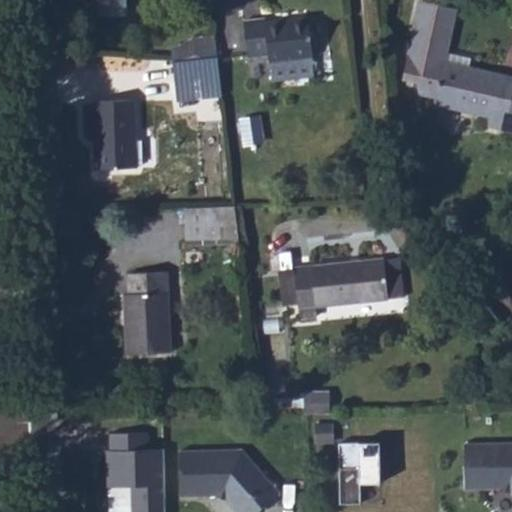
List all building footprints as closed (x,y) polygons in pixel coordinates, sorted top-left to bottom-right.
[(108,0),(113,23),(141,18),(136,0),(108,0)] [(433,102),(431,111),(483,122),(482,131),(498,134),(511,136),(511,89),(508,89),(509,81),(441,66),(453,13),(417,5),(399,83),(412,85),(415,98),(433,102)] [(308,20),(243,28),(247,62),(273,59),(275,83),(313,78),(311,61),(313,61),(308,20)] [(178,101),(225,97),(218,34),(191,37),(193,58),(174,60),(178,101)] [(135,105),(96,107),(99,174),(138,172),(135,105)] [(246,243),(242,208),(188,210),(190,245),(246,243)] [(404,263),(388,264),(392,302),(408,300),(404,263)] [(392,302),(388,264),(300,273),(305,325),(322,323),(321,309),(392,302)] [(133,356),(180,353),(175,273),(135,276),(137,296),(129,296),(133,356)] [(326,391),(301,392),(302,412),(327,411),(326,391)] [(147,434),(112,435),(112,449),(108,451),(109,484),(137,484),(137,511),(163,511),(162,453),(147,454),(147,434)] [(373,440),(332,441),(334,501),(355,500),(354,480),(374,479),(373,440)] [(511,444),(465,446),(465,489),(501,490),(511,497),(511,444)] [(243,448),(180,449),(180,496),(222,496),(237,511),(257,511),(282,490),(243,448)]
